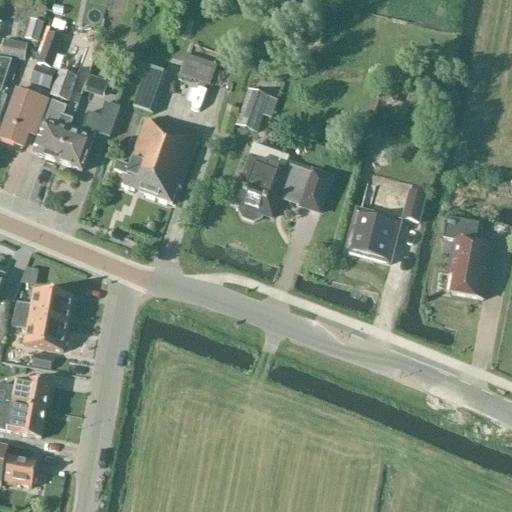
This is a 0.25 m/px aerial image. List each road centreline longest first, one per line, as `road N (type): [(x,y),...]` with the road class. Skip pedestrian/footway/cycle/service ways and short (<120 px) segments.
road 1 (tertiary): [(511,415),(401,363),(344,354),(125,273)]
road 2 (unclassified): [(81,511),(125,273)]
road 3 (tertiary): [(125,273),(0,224)]
